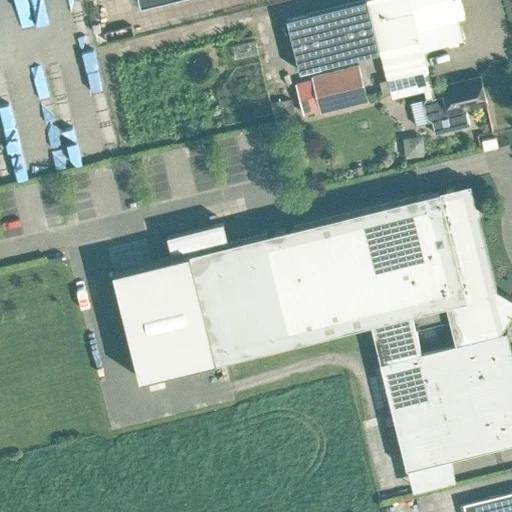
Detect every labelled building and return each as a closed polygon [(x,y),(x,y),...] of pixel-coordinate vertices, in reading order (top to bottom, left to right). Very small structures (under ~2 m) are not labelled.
[(387,78),(428,68),(422,47),(461,38),(451,0),(357,0),(287,18),(300,70),(380,50),(387,78)] [(319,108),(320,111),(367,99),(358,64),(311,76),(312,79),(296,83),(304,112),(319,108)] [(479,74),(424,88),(426,96),(423,101),(426,116),(432,119),(434,128),(438,127),(439,131),(466,124),(465,120),(469,119),(466,107),(486,102),(479,74)] [(382,93),(390,91),(387,78),(379,80),(382,93)] [(283,113),(295,110),(291,96),(280,99),(283,113)] [(484,149),(497,145),(495,136),(481,139),(484,149)] [(511,296),(496,287),(478,213),(482,206),(475,202),(470,181),(113,271),(139,377),(371,320),(406,466),(511,440),(511,351),(506,328),(501,329),(511,310),(511,296)] [(0,511),(198,511),(179,437),(0,481),(0,511)] [(511,511),(511,489),(463,502),(465,511),(511,511)]
